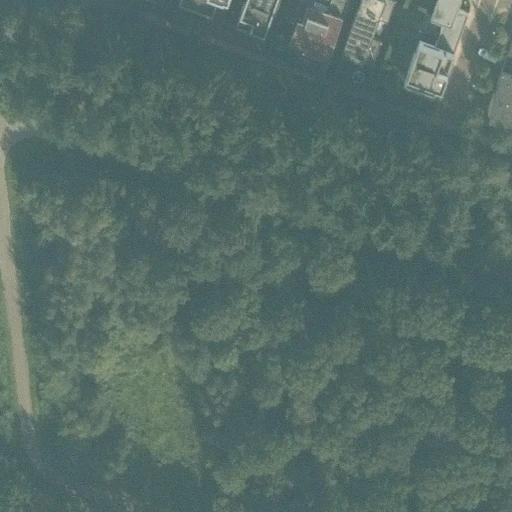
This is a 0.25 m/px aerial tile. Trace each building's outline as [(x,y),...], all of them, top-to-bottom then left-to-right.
[(212,16),(217,0),(179,0),(178,4),(212,16)] [(270,14),(274,16),(279,0),(244,0),(235,25),(259,33),(260,31),(264,32),(270,14)] [(326,45),(330,47),(347,0),(330,0),(327,9),(307,2),(302,16),(297,14),(288,39),(303,44),(302,49),(322,56),(326,45)] [(359,0),(341,51),(372,63),(380,40),(371,36),(378,18),(387,21),(394,0),(359,0)] [(434,92),(437,84),(441,86),(468,13),(457,9),(460,0),(436,0),(430,18),(443,23),(435,44),(419,39),(404,81),(434,92)] [(511,42),(496,84),(504,87),(501,95),(493,92),(487,108),(491,109),(489,116),(511,124),(511,42)]
